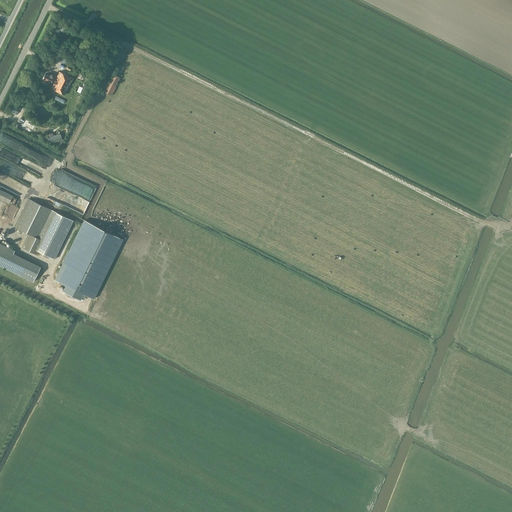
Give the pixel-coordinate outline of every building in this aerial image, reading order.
[(50,75),(50,76),(45,74),(43,79),(44,80),(43,82),(47,84),(48,82),(51,80),(54,82),(51,88),(64,95),(73,79),(59,72),(56,79),(53,77),(53,78),(52,77),(53,77),(53,76),(53,75),(52,75),(51,75),(50,75)] [(115,86),(120,78),(112,74),(108,83),(107,82),(102,91),(111,96),(116,87),(115,86)] [(79,86),(76,92),(80,93),(83,95),(87,85),(84,84),(82,87),(79,86)] [(22,128),(31,132),(34,125),(26,121),(22,128)] [(51,136),(48,137),(49,140),(52,140),(53,143),(63,140),(61,134),(54,136),(53,133),(50,134),(51,136)] [(12,196),(0,189),(0,198),(9,203),(12,196)] [(59,214),(57,213),(40,205),(29,199),(14,227),(26,233),(28,234),(21,248),(29,251),(37,255),(39,251),(54,259),(73,221),(59,214)] [(83,220),(54,280),(65,285),(62,290),(66,292),(66,291),(67,292),(68,293),(69,294),(70,294),(71,295),(72,295),(73,296),(74,296),(75,296),(76,296),(76,297),(79,299),(82,293),(93,299),(122,239),(83,220)] [(14,251),(0,243),(0,266),(33,282),(40,267),(13,254),(14,251)]
